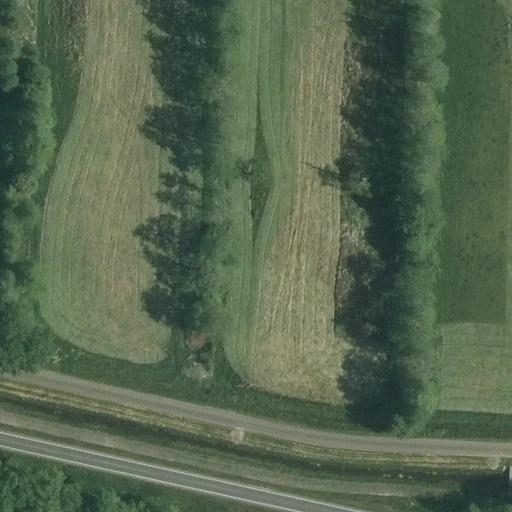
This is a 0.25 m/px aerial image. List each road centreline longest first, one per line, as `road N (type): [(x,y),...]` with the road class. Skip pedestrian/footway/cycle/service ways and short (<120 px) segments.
road 1 (unclassified): [(511,448),(308,437),(0,368)]
road 2 (trunk): [(326,511),(0,441)]
